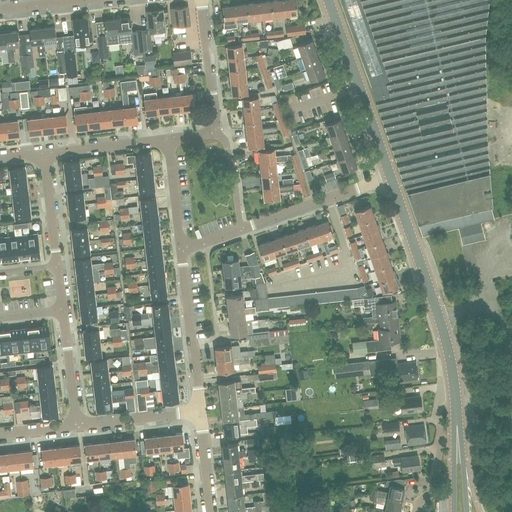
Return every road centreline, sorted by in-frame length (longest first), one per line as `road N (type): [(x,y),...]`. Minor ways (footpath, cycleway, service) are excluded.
road 1 (tertiary): [(451,375),(390,176)]
road 2 (tertiary): [(390,176),(327,0)]
road 3 (residential): [(199,412),(180,250)]
road 4 (residential): [(240,229),(390,176)]
road 5 (residential): [(451,375),(439,398),(430,493),(417,511)]
road 6 (residential): [(211,130),(200,0)]
road 7 (residential): [(199,412),(75,426)]
road 8 (residential): [(44,154),(167,140)]
